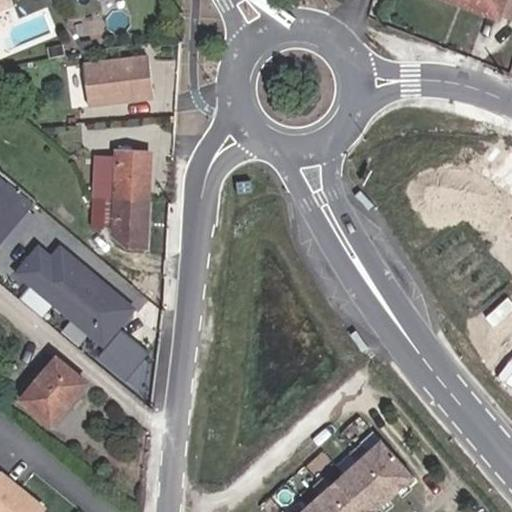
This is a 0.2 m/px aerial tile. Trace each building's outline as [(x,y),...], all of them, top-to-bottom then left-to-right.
[(10,0),(0,0),(0,10),(12,5),(10,0)] [(506,0),(451,0),(459,3),(459,0),(467,0),(502,14),(506,0)] [(511,0),(506,0),(502,14),(511,17),(511,0)] [(90,52),(88,42),(73,45),(78,54),(90,52)] [(148,52),(83,58),(87,100),(104,99),(108,94),(116,93),(120,97),(152,94),(148,52)] [(113,151),(112,198),(148,200),(150,149),(113,148),(113,151)] [(92,152),(92,197),(112,198),(113,151),(92,152)] [(7,181),(0,189),(0,245),(34,206),(7,181)] [(112,198),(92,197),(90,224),(111,227),(112,198)] [(112,198),(111,227),(111,235),(125,246),(148,247),(148,200),(112,198)] [(64,244),(137,306),(145,296),(72,234),(64,244)] [(14,272),(103,348),(137,310),(60,244),(49,258),(44,254),(47,251),(38,244),(14,272)] [(89,384),(56,356),(19,402),(51,428),(89,384)] [(392,511),(421,486),(395,458),(382,469),(375,461),(364,471),(371,479),(345,503),(337,495),(327,504),(334,511),(392,511)] [(0,511),(25,511),(33,503),(9,483),(4,489),(0,485),(0,483),(0,511)]
